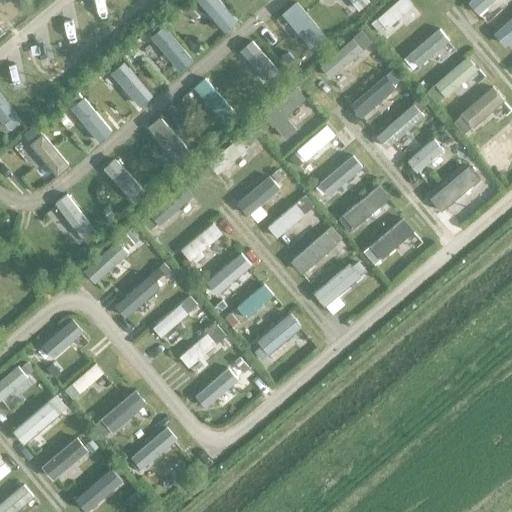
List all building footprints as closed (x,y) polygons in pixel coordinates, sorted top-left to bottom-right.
[(96,0),(85,12),(100,27),(117,10),(107,0),(96,0)] [(132,0),(142,9),(150,0),(132,0)] [(236,19),(221,0),(200,0),(223,29),(236,19)] [(325,33),(296,0),(292,0),(281,10),(311,45),(325,33)] [(412,5),(408,0),(394,0),(370,20),(380,31),(412,5)] [(492,0),(468,0),(467,1),(477,13),(492,0)] [(511,36),(511,13),(492,30),(503,43),(511,36)] [(69,20),(51,35),(66,53),(84,37),(69,20)] [(193,57),(164,23),(150,35),(179,69),(193,57)] [(448,39),(438,27),(407,52),(417,64),(448,39)] [(369,40),(360,29),(320,64),(329,75),(369,40)] [(280,70),(253,38),(240,48),(268,81),(280,70)] [(153,81),(167,71),(149,44),(134,54),(153,81)] [(33,80),(53,66),(40,47),(19,61),(33,80)] [(479,66),(469,54),(434,82),(444,94),(479,66)] [(152,94),(122,61),(110,71),(140,105),(152,94)] [(0,89),(8,100),(29,84),(15,65),(0,76),(0,89)] [(400,77),(392,69),(351,104),(362,116),(396,87),(393,83),(400,77)] [(231,108),(204,76),(192,86),(220,118),(231,108)] [(505,98),(492,83),(459,112),(472,127),(505,98)] [(297,89),(264,117),(273,129),(275,127),(286,141),(297,132),(285,118),(306,100),(297,89)] [(14,111),(0,92),(0,119),(1,121),(14,111)] [(111,129),(82,95),(68,107),(97,140),(111,129)] [(425,116),(413,102),(376,134),(387,147),(425,116)] [(189,148),(160,114),(148,124),(177,158),(189,148)] [(336,133),(327,122),(295,149),(304,159),(336,133)] [(511,127),(511,126),(468,156),(477,169),(511,143),(511,127)] [(26,149),(32,139),(20,131),(14,142),(26,149)] [(68,165),(42,132),(30,141),(57,175),(68,165)] [(249,147),(240,136),(208,161),(217,173),(249,147)] [(443,149),(432,137),(408,158),(418,170),(443,149)] [(363,166),(353,154),(319,182),(328,194),(363,166)] [(143,190),(114,156),(102,166),(131,200),(143,190)] [(480,177),(469,163),(430,195),(441,208),(480,177)] [(279,188),(269,175),(236,201),(246,213),(279,188)] [(190,195),(180,183),(147,211),(157,223),(190,195)] [(389,197),(379,184),(337,218),(348,230),(389,197)] [(93,227),(67,193),(55,202),(81,237),(93,227)] [(54,202),(43,210),(69,245),(80,237),(54,202)] [(303,214),(294,202),(267,225),(276,236),(303,214)] [(415,229),(405,217),(372,244),(382,256),(415,229)] [(221,234),(212,222),(179,249),(188,260),(221,234)] [(336,244),(325,231),(291,258),(302,271),(336,244)] [(126,252),(116,240),(82,269),(93,281),(126,252)] [(252,264),(240,251),(205,282),(217,295),(252,264)] [(360,276),(347,261),(312,291),(325,306),(360,276)] [(159,285),(148,273),(114,302),(125,315),(159,285)] [(273,293),(264,282),(234,307),(244,318),(273,293)] [(187,313),(179,303),(151,327),(159,337),(187,313)] [(302,326),(290,312),(256,339),(261,345),(253,351),(260,359),(302,326)] [(82,331),(71,318),(41,344),(52,358),(82,331)] [(215,344),(206,333),(178,355),(188,367),(215,344)] [(103,374),(94,363),(70,382),(79,393),(103,374)] [(0,399),(27,379),(17,366),(0,378),(0,399)] [(237,380),(227,368),(194,396),(204,408),(237,380)] [(146,402),(134,388),(99,417),(111,431),(146,402)] [(59,413),(48,399),(12,428),(23,442),(59,413)] [(172,441),(162,429),(135,451),(144,463),(172,441)] [(88,450),(75,435),(41,465),(54,479),(88,450)] [(122,480),(111,467),(75,497),(86,510),(122,480)] [(13,511),(31,497),(20,484),(0,501),(0,511),(13,511)]
